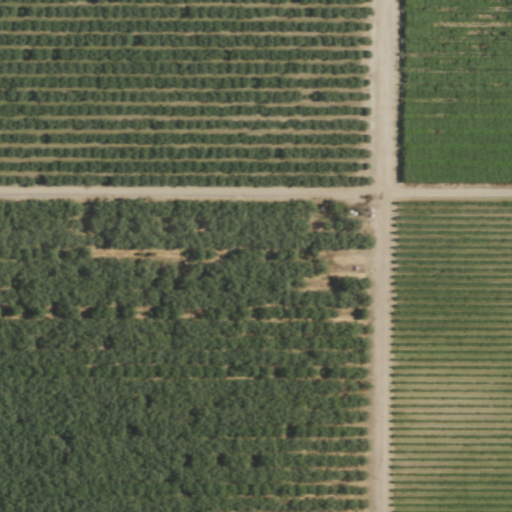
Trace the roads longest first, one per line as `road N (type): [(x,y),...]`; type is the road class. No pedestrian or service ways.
road 1 (track): [(378,0),(374,511)]
road 2 (track): [(0,191),(511,191)]
